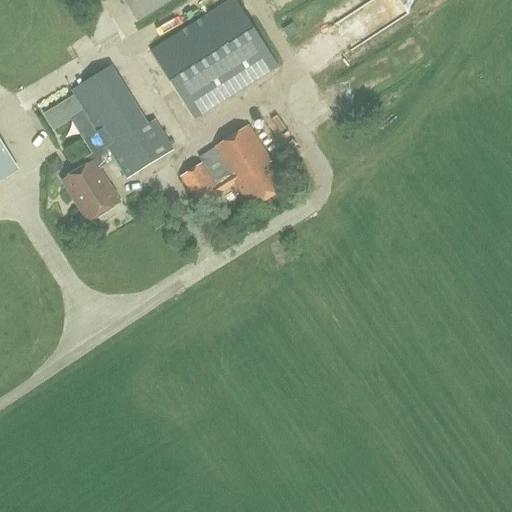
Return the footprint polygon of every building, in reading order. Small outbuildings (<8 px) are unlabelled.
[(123,0),(136,20),(169,0),(123,0)] [(227,0),(149,49),(192,119),(277,66),(236,0),(227,0)] [(110,66),(71,90),(126,179),(173,150),(154,121),(147,125),(110,66)] [(252,209),(259,205),(263,211),(267,212),(273,208),(273,203),(270,198),(285,189),(269,164),(272,162),(250,126),(200,157),(203,163),(182,176),(201,207),(223,193),(218,185),(231,177),(252,209)] [(0,183),(20,171),(0,138),(0,183)] [(93,162),(64,180),(89,221),(119,203),(93,162)]
